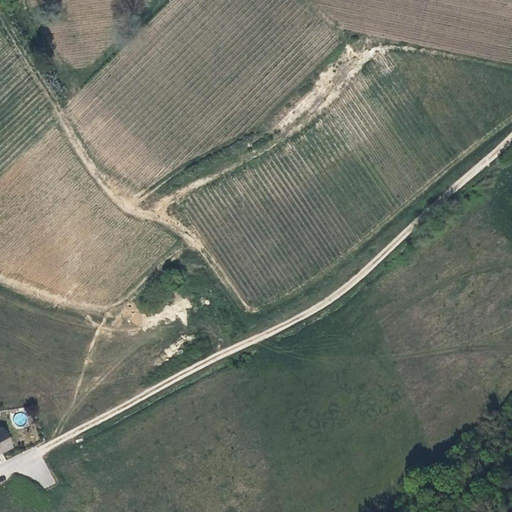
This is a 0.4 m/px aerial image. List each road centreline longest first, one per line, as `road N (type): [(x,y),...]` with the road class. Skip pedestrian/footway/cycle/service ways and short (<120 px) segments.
road 1 (track): [(0,278),(104,310),(138,292),(189,237),(154,216),(169,196),(295,126),(355,63),(340,30),(304,0)]
road 2 (track): [(57,441),(324,302),(511,138)]
road 3 (track): [(0,10),(101,184),(124,206),(154,216)]
road 4 (track): [(52,444),(70,409),(170,322)]
